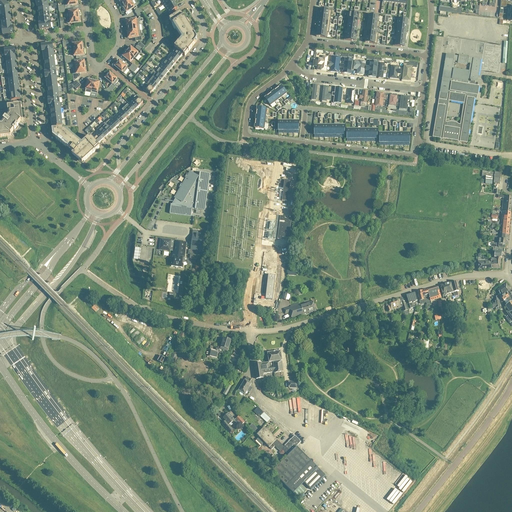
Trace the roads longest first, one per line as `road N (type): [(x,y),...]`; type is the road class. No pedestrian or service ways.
road 1 (residential): [(510,273),(456,277),(290,327),(248,331)]
road 2 (secondary): [(139,511),(3,342)]
road 3 (secondary): [(0,365),(61,449),(123,511)]
road 4 (residential): [(116,148),(203,43),(187,0)]
road 5 (secondary): [(117,190),(230,49)]
road 6 (secondary): [(221,41),(119,167)]
road 7 (secondary): [(3,342),(62,277),(97,214)]
road 8 (unclassified): [(416,511),(511,383)]
road 9 (residential): [(300,142),(305,108),(420,121)]
road 10 (residential): [(300,142),(244,130),(250,101),(289,64)]
road 11 (residential): [(423,90),(306,76),(289,64)]
road 12 (unknown): [(306,437),(324,428),(385,480),(379,508)]
road 13 (residential): [(417,141),(411,155),(300,142)]
road 14 (residential): [(248,331),(186,322),(127,301)]
road 15 (residential): [(307,40),(427,56)]
